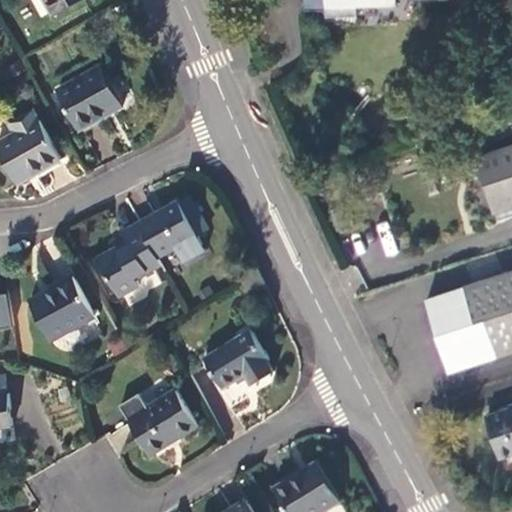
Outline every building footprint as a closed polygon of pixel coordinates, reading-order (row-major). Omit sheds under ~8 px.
[(83,0),(46,0),(55,16),(83,0)] [(330,0),(331,7),(331,14),(360,14),(360,6),(398,4),(397,0),(330,0)] [(80,128),(124,105),(102,66),(59,89),(80,128)] [(9,124),(15,135),(41,120),(35,109),(9,124)] [(15,135),(0,143),(0,149),(19,184),(63,159),(41,120),(15,135)] [(511,207),(511,147),(481,158),(500,212),(511,207)] [(199,211),(191,195),(141,223),(159,258),(176,248),(199,236),(188,218),(199,211)] [(210,230),(199,211),(188,218),(199,236),(210,230)] [(159,258),(141,223),(123,233),(129,242),(100,259),(121,297),(141,286),(137,279),(163,264),(159,258)] [(199,236),(176,248),(185,264),(207,251),(199,236)] [(266,286),(258,269),(240,278),(244,285),(249,294),(266,286)] [(452,372),(511,352),(511,273),(428,301),(452,372)] [(54,340),(97,316),(75,276),(33,301),(54,340)] [(253,330),(207,359),(226,388),(249,374),(255,385),(278,370),(253,330)] [(6,377),(0,378),(0,391),(1,395),(9,393),(6,377)] [(0,428),(10,427),(14,426),(9,393),(1,395),(0,391),(0,428)] [(142,394),(123,406),(153,454),(200,424),(180,391),(151,407),(142,394)] [(511,404),(509,406),(510,410),(486,418),(498,459),(511,454),(511,404)] [(10,427),(0,428),(0,444),(7,443),(11,435),(10,427)] [(292,511),(323,511),(342,500),(319,463),(278,488),(292,511)] [(255,511),(249,501),(230,511),(255,511)]
